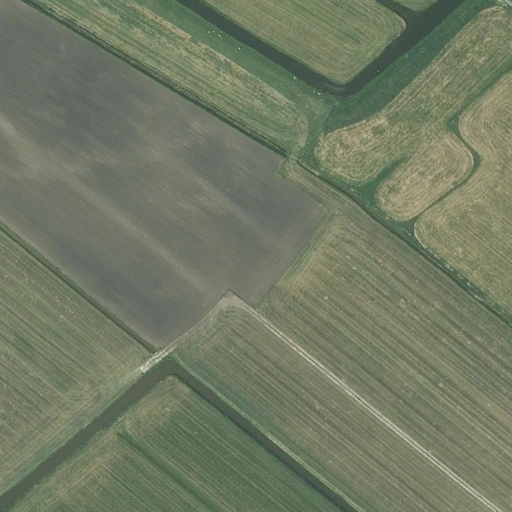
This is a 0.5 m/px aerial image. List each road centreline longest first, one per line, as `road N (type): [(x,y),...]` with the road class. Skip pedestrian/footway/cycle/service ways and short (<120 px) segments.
road 1 (track): [(0,489),(230,296),(497,511)]
road 2 (track): [(314,131),(289,166),(230,296)]
